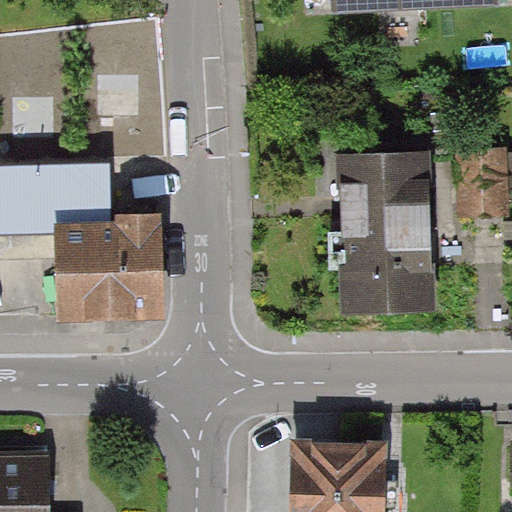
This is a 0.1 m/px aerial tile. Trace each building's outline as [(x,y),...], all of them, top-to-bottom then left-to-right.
[(511,0),(327,0),(328,12),(511,1),(511,0)] [(503,147),(449,150),(452,223),(506,220),(503,147)] [(427,155),(329,156),(332,317),(430,315),(427,155)] [(103,171),(4,173),(5,242),(42,241),(44,323),(157,321),(155,219),(104,220),(103,171)] [(378,511),(380,447),(282,444),(279,511),(378,511)] [(47,511),(48,463),(0,462),(0,511),(47,511)]
